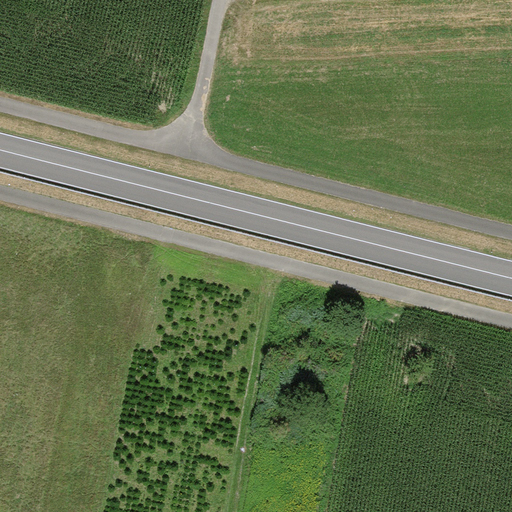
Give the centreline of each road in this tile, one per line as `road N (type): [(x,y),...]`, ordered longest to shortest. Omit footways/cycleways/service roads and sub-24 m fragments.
road 1 (track): [(0,193),(511,324)]
road 2 (track): [(511,241),(0,112)]
road 3 (primary): [(511,276),(0,148)]
road 4 (track): [(185,160),(222,0)]
